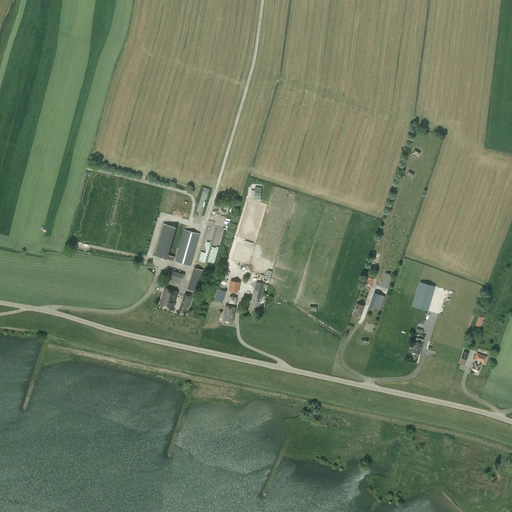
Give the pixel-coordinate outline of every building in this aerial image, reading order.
[(218,208),(218,209),(218,210),(219,211),(219,212),(220,213),(221,213),(222,214),(223,214),(224,214),(225,214),(226,214),(227,214),(228,213),(229,212),(229,211),(230,210),(230,209),(230,208),(230,207),(230,206),(229,205),(228,204),(227,204),(227,203),(225,203),(224,203),(223,203),(221,203),(221,204),(220,204),(219,205),(219,206),(219,207),(218,208)] [(155,256),(166,259),(175,227),(165,224),(155,256)] [(190,266),(200,234),(184,230),(175,262),(190,266)] [(217,251),(222,236),(219,235),(217,240),(216,239),(215,243),(213,250),(217,251)] [(204,270),(194,267),(187,289),(197,292),(204,270)] [(166,280),(181,284),(184,275),(169,270),(166,280)] [(381,285),(387,288),(392,274),(385,272),(381,285)] [(230,281),(229,291),(238,292),(240,282),(230,281)] [(264,284),(256,282),(250,307),(258,309),(264,284)] [(413,306),(428,311),(435,286),(420,282),(413,306)] [(175,306),(175,304),(175,303),(178,292),(165,288),(160,306),(173,310),(174,306),(175,306)] [(222,302),(226,291),(218,289),(215,300),(222,302)] [(370,306),(380,310),(385,296),(374,292),(370,306)] [(190,302),(192,296),(185,294),(179,312),(184,314),(186,308),(188,309),(190,302)] [(229,303),(236,304),(237,296),(230,295),(229,303)] [(360,317),(364,305),(357,303),(353,314),(357,315),(357,316),(359,317),(360,316),(360,317)] [(233,323),(235,307),(225,305),(223,321),(233,323)] [(419,354),(421,348),(423,340),(416,338),(412,352),(419,354)] [(478,360),(477,363),(479,364),(480,361),(485,363),(487,356),(484,355),(483,356),(480,355),(480,354),(477,353),(475,360),(478,360)] [(473,366),(471,370),(478,372),(480,364),(479,364),(477,363),(475,362),(473,366)]
